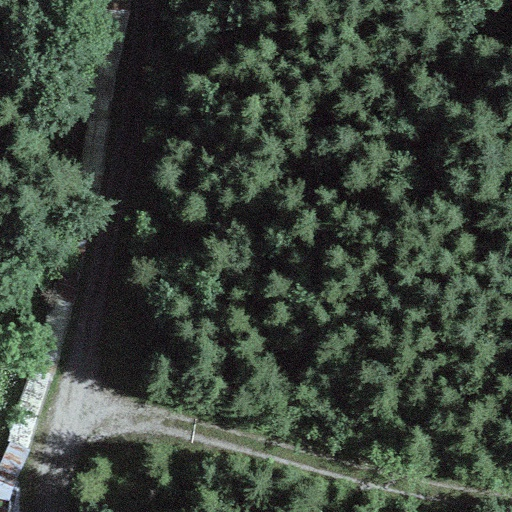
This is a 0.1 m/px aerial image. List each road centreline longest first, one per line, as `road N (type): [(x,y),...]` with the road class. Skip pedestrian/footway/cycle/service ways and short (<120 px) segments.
road 1 (track): [(49,511),(133,125),(149,0)]
road 2 (track): [(73,394),(429,488),(511,502)]
